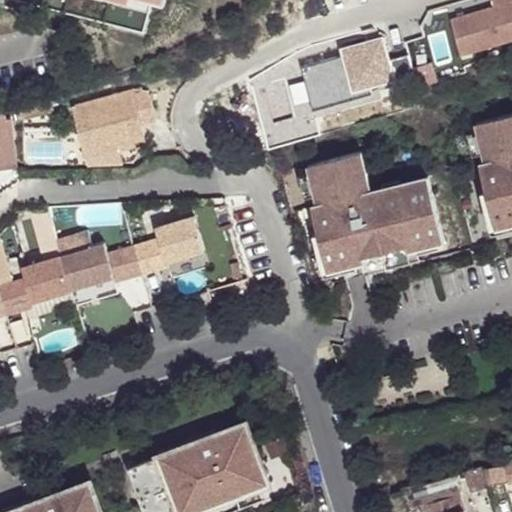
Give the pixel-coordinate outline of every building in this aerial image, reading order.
[(90,0),(150,15),(153,0),(90,0)] [(511,0),(491,0),(493,7),(451,19),(460,53),(511,37),(511,0)] [(432,61),(414,66),(419,84),(438,79),(432,61)] [(129,83),(71,105),(89,152),(123,139),(122,136),(146,127),(142,116),(156,111),(145,83),(131,88),(129,83)] [(48,97),(18,103),(21,115),(50,109),(48,97)] [(0,166),(15,164),(7,116),(2,116),(1,106),(0,106),(0,166)] [(511,113),(476,123),(478,130),(484,153),(486,161),(480,163),(500,240),(511,236),(511,113)] [(146,127),(122,136),(123,139),(89,152),(94,165),(128,152),(124,142),(148,133),(146,127)] [(478,130),(467,133),(473,155),(484,153),(478,130)] [(362,151),(308,164),(310,172),(315,194),(318,204),(312,205),(331,282),(447,253),(428,176),(400,183),(401,187),(372,194),(362,151)] [(310,172),(299,174),(305,197),(315,194),(310,172)] [(155,226),(158,237),(165,260),(203,248),(193,214),(155,226)] [(22,266),(26,277),(33,300),(114,275),(108,252),(104,241),(91,246),(86,230),(56,239),(61,255),(22,266)] [(158,237),(147,240),(156,268),(167,265),(165,260),(158,237)] [(147,240),(118,249),(126,277),(156,268),(147,240)] [(118,249),(108,252),(114,275),(116,280),(126,277),(118,249)] [(26,277),(12,281),(20,309),(34,305),(33,300),(26,277)] [(12,281),(0,284),(0,315),(20,309),(12,281)] [(207,290),(189,295),(192,305),(210,300),(207,290)] [(188,443),(159,454),(128,466),(144,511),(177,511),(180,511),(186,511),(210,503),(213,510),(232,503),(230,496),(262,484),(267,482),(245,423),(216,433),(215,434),(189,444),(188,443)] [(157,451),(159,454),(188,443),(189,444),(215,434),(216,433),(215,429),(157,451)] [(502,463),(482,467),(487,485),(506,478),(502,463)] [(5,511),(100,511),(89,481),(60,492),(59,492),(59,493),(33,503),(32,502),(5,511)] [(180,511),(177,511),(223,511),(267,496),(262,484),(230,496),(232,503),(213,510),(210,503),(186,511),(180,511)] [(1,509),(2,511),(5,511),(32,502),(33,503),(59,493),(59,492),(60,492),(59,488),(1,509)] [(464,511),(459,494),(423,505),(424,511),(464,511)]
